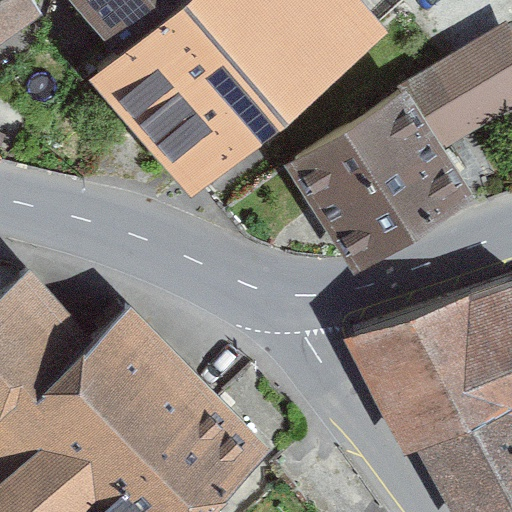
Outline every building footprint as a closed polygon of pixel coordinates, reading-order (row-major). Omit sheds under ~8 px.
[(0,0),(0,44),(44,11),(36,0),(0,0)] [(72,0),(120,52),(90,78),(194,195),(390,29),(383,22),(403,0),(72,0)] [(511,28),(507,20),(288,163),(356,274),(479,195),(447,146),(511,108),(511,28)] [(511,511),(511,274),(346,338),(405,454),(419,449),(451,511),(511,511)] [(133,299),(92,337),(0,420),(0,511),(206,511),(273,451),(133,299)]
